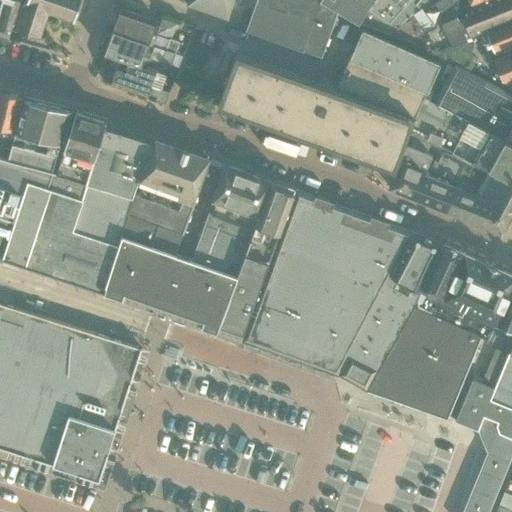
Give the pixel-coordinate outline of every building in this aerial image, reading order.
[(0,0),(0,32),(8,35),(18,0),(0,0)] [(73,20),(80,0),(24,0),(15,30),(40,39),(49,12),(73,20)] [(187,0),(186,4),(228,18),(234,0),(187,0)] [(256,0),(246,30),(302,50),(319,0),(256,0)] [(319,0),(303,50),(321,56),(338,10),(359,23),(388,35),(406,17),(418,6),(423,10),(428,6),(434,14),(446,5),(442,0),(319,0)] [(423,32),(406,17),(388,35),(410,44),(433,52),(511,18),(511,0),(491,0),(473,7),(461,12),(451,19),(435,26),(427,29),(423,32)] [(149,44),(165,49),(175,52),(179,40),(169,37),(169,38),(152,33),(157,20),(120,7),(112,30),(149,43),(149,44)] [(511,20),(481,34),(487,47),(486,47),(488,53),(498,54),(511,47),(511,20)] [(363,27),(349,57),(384,72),(399,79),(425,89),(426,90),(426,88),(428,89),(441,62),(363,27)] [(144,67),(144,66),(148,57),(144,55),(149,44),(149,43),(112,30),(104,53),(113,57),(114,56),(144,67)] [(470,51),(454,46),(436,54),(468,66),(472,56),(470,51)] [(165,49),(161,60),(171,64),(175,52),(165,49)] [(236,52),(217,106),(395,171),(409,133),(423,95),(425,89),(399,79),(384,72),(349,57),(335,88),(236,52)] [(509,82),(511,81),(511,52),(494,60),(502,80),(509,82)] [(148,94),(148,93),(151,85),(156,71),(144,66),(144,67),(114,56),(113,57),(110,65),(116,67),(110,84),(127,90),(128,87),(148,94)] [(438,94),(428,89),(426,88),(426,90),(423,95),(511,143),(511,94),(465,70),(459,82),(447,77),(438,94)] [(169,91),(151,85),(148,93),(156,96),(155,100),(165,103),(169,91)] [(8,94),(0,91),(0,125),(13,129),(22,97),(19,96),(16,94),(11,93),(8,94)] [(511,143),(423,95),(409,133),(413,135),(439,146),(488,168),(489,167),(511,179),(511,143)] [(24,98),(12,141),(58,153),(72,109),(24,98)] [(86,183),(105,121),(106,119),(76,110),(56,173),(86,183)] [(154,137),(105,121),(86,183),(131,198),(154,137)] [(395,171),(389,186),(446,210),(456,185),(457,186),(460,181),(429,169),(439,146),(413,135),(395,171)] [(132,199),(187,217),(209,157),(155,137),(132,199)] [(52,173),(48,188),(58,153),(12,141),(7,158),(0,155),(0,257),(2,258),(102,291),(216,331),(236,276),(235,275),(192,260),(174,253),(181,232),(187,217),(132,199),(131,198),(86,183),(56,173),(52,173)] [(511,207),(511,179),(489,167),(488,168),(439,146),(429,169),(460,181),(457,186),(511,207)] [(192,260),(235,275),(257,215),(258,215),(271,179),(226,163),(213,199),(214,199),(192,260)] [(260,284),(295,187),(272,179),(236,276),(260,284)] [(501,231),(511,211),(511,207),(457,186),(456,185),(446,210),(450,211),(451,209),(454,210),(453,213),(501,231)] [(370,215),(295,187),(267,266),(342,293),(370,215)] [(414,230),(370,215),(342,293),(375,305),(414,230)] [(412,301),(443,241),(414,230),(375,305),(403,318),(410,306),(412,301)] [(511,272),(443,241),(412,301),(481,336),(487,339),(494,323),(492,322),(511,275),(511,272)] [(260,284),(240,340),(338,375),(338,374),(366,390),(385,354),(403,318),(375,305),(342,293),(267,266),(260,284)] [(511,275),(492,322),(511,330),(511,275)] [(236,276),(216,331),(240,340),(260,284),(236,276)] [(0,447),(98,478),(140,347),(0,302),(0,447)] [(481,336),(410,306),(403,318),(385,354),(366,390),(426,411),(444,417),(446,418),(481,336)] [(511,344),(494,388),(472,379),(454,420),(477,429),(496,436),(467,511),(490,511),(511,454),(511,344)] [(498,504),(511,508),(511,475),(510,476),(498,504)]
